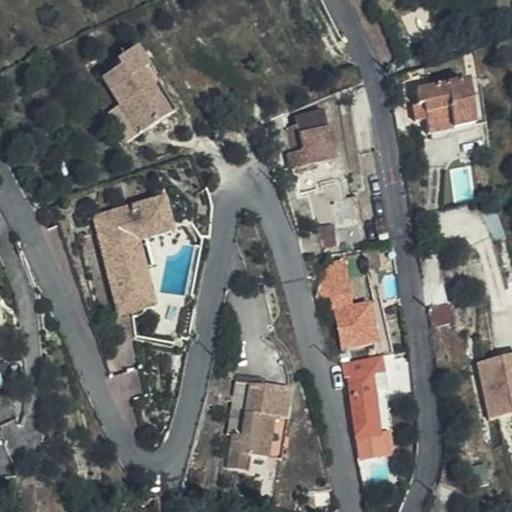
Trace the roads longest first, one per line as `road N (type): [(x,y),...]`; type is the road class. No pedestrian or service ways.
road 1 (residential): [(358,511),(298,273),(270,200),(249,194),(233,209),(176,457),(165,468),(148,468),(132,457),(106,387),(0,175)]
road 2 (residential): [(414,511),(432,425),(410,247),(386,117),(342,0)]
